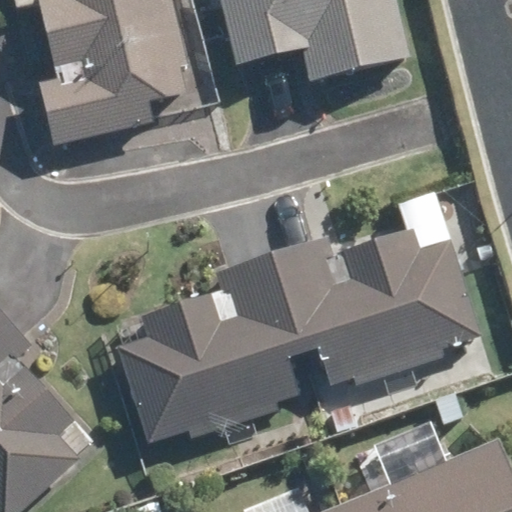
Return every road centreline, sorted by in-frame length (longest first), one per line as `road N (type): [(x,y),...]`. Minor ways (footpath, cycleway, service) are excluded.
road 1 (residential): [(0,146),(23,195),(75,206),(137,197),(421,120)]
road 2 (residential): [(511,126),(481,0)]
